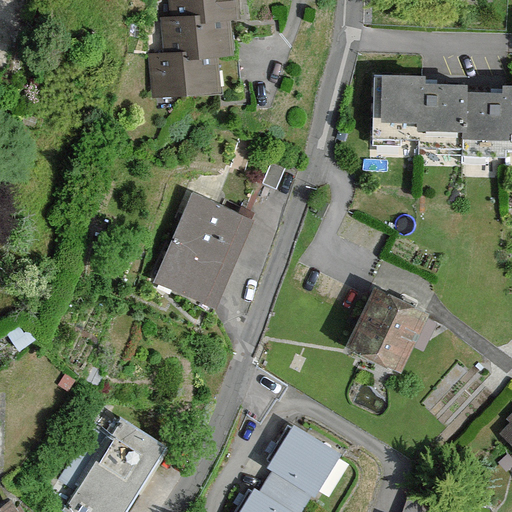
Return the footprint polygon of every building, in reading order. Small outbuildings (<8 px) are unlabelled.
[(0,0),(0,29),(18,30),(19,0),(0,0)] [(170,0),(172,13),(161,14),(165,51),(148,53),(153,94),(221,87),(217,52),(232,50),(229,16),(239,14),(237,0),(170,0)] [(427,72),(382,72),(381,119),(417,119),(417,127),(467,128),(467,136),(509,137),(509,130),(511,130),(511,81),(503,82),(503,90),(468,89),(468,81),(427,81),(427,72)] [(254,216),(192,189),(154,277),(216,304),(254,216)] [(427,306),(375,283),(348,343),(400,366),(427,306)] [(511,411),(492,433),(511,451),(511,411)] [(123,511),(167,442),(122,414),(64,507),(72,511),(123,511)] [(302,511),(341,450),(294,421),(237,511),(302,511)] [(439,511),(410,491),(402,511),(439,511)] [(20,511),(11,496),(0,502),(0,511),(20,511)]
